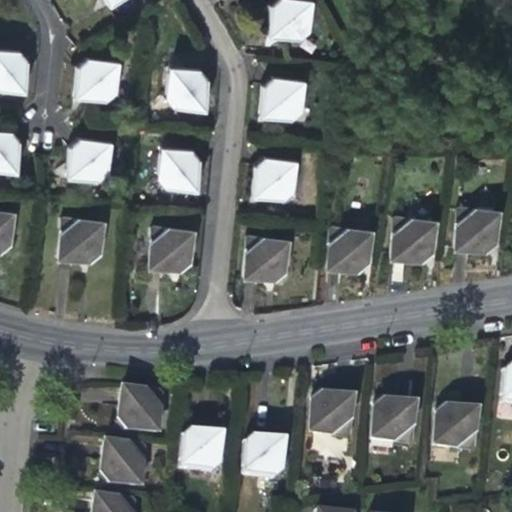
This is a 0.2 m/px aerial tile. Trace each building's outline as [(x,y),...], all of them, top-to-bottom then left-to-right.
[(271,36),(299,39),(306,31),(309,0),(271,0),(270,2),(266,35),(271,36)] [(0,88),(20,90),(24,51),(0,48),(0,88)] [(117,60),(83,56),(75,64),(72,95),(112,99),(117,60)] [(163,104),(202,109),(205,75),(201,71),(199,68),(167,65),(163,104)] [(258,116),(291,119),(298,112),(301,79),(267,76),(261,82),(258,111),(258,116)] [(0,169),(11,170),(16,130),(0,128),(0,169)] [(63,176),(104,180),(108,140),(75,136),(71,140),(67,143),(63,176)] [(155,185),(193,189),(196,156),(189,148),(159,145),(155,185)] [(249,195),(281,199),(289,191),(292,160),(259,157),(252,164),(250,189),(249,195)] [(499,208),(458,203),(453,245),(469,246),(486,248),(495,241),(499,208)] [(99,218),(59,215),(55,255),(73,257),(88,258),(96,251),(99,218)] [(395,215),(391,256),(405,257),(422,259),(430,252),(434,219),(395,215)] [(189,228),(150,224),(146,264),(177,267),(185,260),(189,228)] [(371,231),(333,227),(329,265),(339,266),(360,268),(367,262),(371,231)] [(284,239),(245,234),(241,274),(272,277),(276,274),(280,271),(284,239)] [(500,401),(511,402),(511,361),(504,367),(500,401)] [(160,390),(121,386),(119,405),(117,418),(124,427),(155,430),(160,390)] [(307,431),(347,436),(352,397),(333,395),(319,394),(311,399),(307,431)] [(371,438),(409,442),(413,402),(394,401),(380,400),(374,404),(371,438)] [(432,444),(471,448),(476,409),(458,407),(443,405),(435,412),(432,444)] [(211,470),(219,464),(222,437),(216,430),(205,429),(191,428),(182,433),(179,466),(211,470)] [(240,473),(274,476),(281,472),(284,444),(277,437),(266,436),(252,434),(244,440),(240,473)] [(100,471),(107,480),(138,484),(143,444),(104,440),(102,458),(100,471)] [(131,511),(133,498),(92,494),(90,511),(131,511)]
